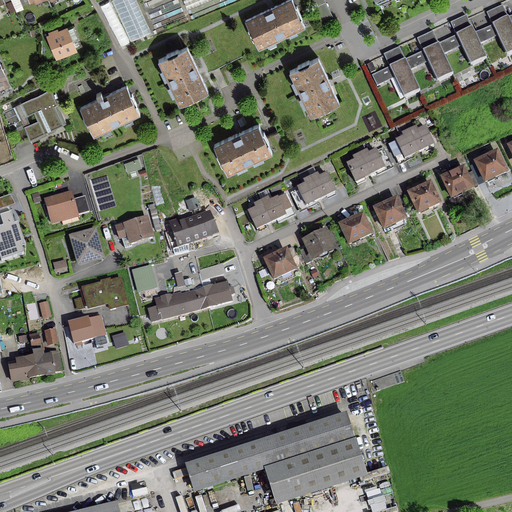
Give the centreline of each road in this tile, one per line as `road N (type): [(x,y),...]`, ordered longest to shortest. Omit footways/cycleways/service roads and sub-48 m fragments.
road 1 (primary): [(511,315),(0,500)]
road 2 (residential): [(349,29),(248,78),(221,112),(173,134),(94,164),(43,154),(0,172)]
road 3 (tertiary): [(0,411),(269,335)]
road 4 (tertiary): [(269,335),(511,231)]
road 5 (residential): [(242,251),(448,156)]
road 6 (residential): [(349,29),(358,44),(372,43),(465,0)]
